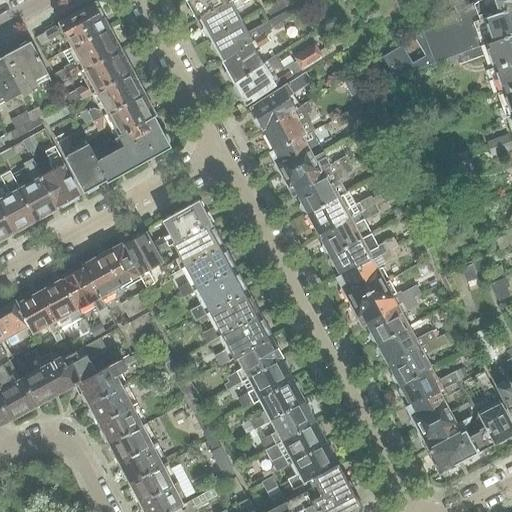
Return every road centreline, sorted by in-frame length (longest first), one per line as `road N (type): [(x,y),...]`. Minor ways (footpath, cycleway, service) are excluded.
road 1 (residential): [(414,511),(224,155)]
road 2 (residential): [(224,155),(0,281)]
road 3 (residential): [(224,155),(143,0)]
road 4 (residential): [(8,454),(56,443),(73,453),(104,511)]
